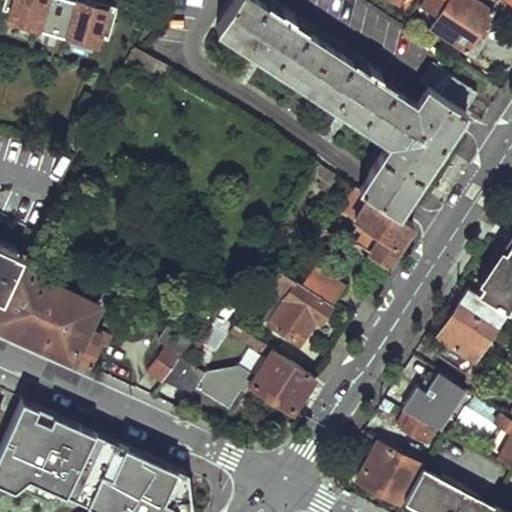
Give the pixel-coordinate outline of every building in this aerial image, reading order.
[(6,0),(2,15),(101,45),(113,5),(97,0),(6,0)] [(357,185),(395,210),(403,198),(407,192),(458,115),(463,107),(440,91),(426,82),(422,89),(413,102),(258,0),(233,0),(216,26),(387,139),(366,172),(357,185)] [(493,0),(418,0),(417,2),(436,14),(430,24),(464,48),(491,8),(489,6),(493,0)] [(426,82),(440,91),(452,73),(435,62),(423,80),(426,82)] [(440,91),(463,107),(475,89),(452,73),(440,91)] [(310,171),(329,183),(336,173),(317,160),(310,171)] [(357,185),(355,185),(341,207),(364,222),(353,238),(387,260),(412,222),(395,210),(357,185)] [(511,299),(511,300),(511,235),(475,289),(506,306),(511,299)] [(0,298),(0,299),(23,255),(24,253),(0,240),(0,298)] [(0,298),(0,324),(89,366),(99,340),(105,343),(108,334),(88,325),(95,304),(30,273),(36,261),(23,255),(0,299),(0,298)] [(302,283),(330,301),(343,281),(316,265),(302,283)] [(266,321),(298,341),(314,318),(317,321),(330,301),(302,283),(279,269),(269,286),(283,295),(266,321)] [(440,354),(464,368),(506,306),(475,289),(468,285),(446,318),(450,320),(443,334),(450,339),(440,354)] [(146,368),(160,378),(179,352),(188,340),(168,327),(156,339),(163,344),(146,368)] [(249,380),(291,408),(313,373),(271,346),(249,380)] [(179,352),(162,376),(187,388),(204,366),(179,352)] [(464,385),(437,368),(425,386),(416,380),(401,404),(410,410),(435,423),(438,424),(464,385)] [(90,437),(94,429),(56,412),(53,421),(38,414),(41,405),(20,396),(0,441),(0,479),(14,486),(32,472),(104,505),(95,511),(190,511),(186,469),(117,439),(113,447),(90,437)] [(53,421),(56,412),(41,405),(38,414),(53,421)] [(511,463),(511,416),(507,413),(500,409),(492,419),(510,433),(498,456),(511,463)] [(427,437),(435,423),(410,410),(403,424),(427,437)] [(113,447),(117,439),(94,429),(90,437),(113,447)] [(358,477),(402,500),(404,496),(420,465),(423,461),(378,438),(358,477)] [(404,496),(434,511),(490,511),(493,506),(420,465),(404,496)]
